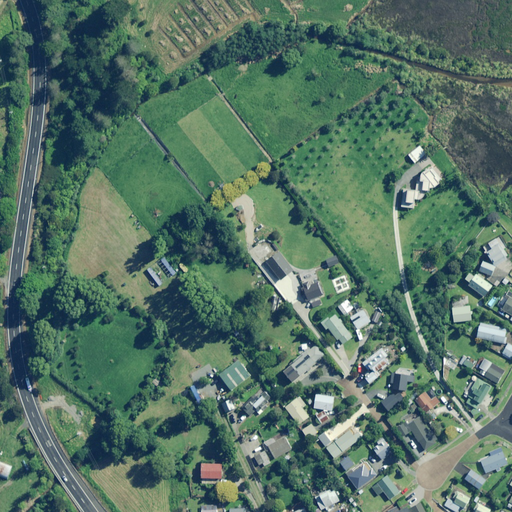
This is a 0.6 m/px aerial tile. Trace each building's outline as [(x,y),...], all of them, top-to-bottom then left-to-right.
[(415,163),(426,154),(420,146),(408,155),(415,163)] [(443,180),(439,176),(442,174),(439,170),(437,172),(433,168),(426,174),(423,174),(423,178),(418,177),(417,191),(404,189),(402,207),(414,208),(415,199),(419,200),(422,198),(425,195),(426,191),(430,191),(431,187),(435,188),(443,180)] [(482,261),(478,272),(483,274),(484,273),(492,276),(495,267),(507,259),(505,257),(508,255),(504,250),(508,247),(500,236),(484,246),(488,251),(485,253),(491,262),(490,264),(482,261)] [(281,280),(294,270),(280,252),(267,262),(281,280)] [(329,267),(339,263),(336,256),(326,260),(329,267)] [(484,297),(492,286),(476,274),(468,285),(484,297)] [(320,298),(326,295),(320,281),(310,285),(308,281),(302,284),(303,286),(301,288),(300,291),(301,295),(302,297),(304,299),(307,300),(310,301),(313,308),(323,303),(320,298)] [(511,292),(511,293),(502,309),(511,314),(511,317),(510,320),(511,320),(511,292)] [(344,315),(354,308),(347,300),(338,307),(344,315)] [(454,322),(472,320),(470,306),(464,307),(464,301),(451,302),(454,322)] [(358,329),(371,321),(363,310),(351,318),(358,329)] [(343,344),(353,337),(336,314),(330,319),(328,317),(321,322),(326,329),(328,328),(337,340),(339,339),(343,344)] [(480,323),(477,337),(505,343),(507,338),(505,337),(507,329),(480,323)] [(511,359),(511,357),(511,345),(508,343),(502,353),(511,359)] [(324,355),(314,344),(284,371),(294,383),(324,355)] [(372,368),(374,371),(376,373),(389,363),(384,357),(387,355),(382,348),(363,363),(369,371),(372,368)] [(467,357),(463,356),(459,363),(463,365),(463,364),(472,369),(474,363),(466,359),(467,357)] [(231,391),(251,376),(239,360),(219,375),(231,391)] [(498,372),(500,369),(491,364),(484,375),(498,383),(503,375),(498,372)] [(414,382),(415,372),(410,371),(410,375),(395,373),(393,389),(407,391),(408,381),(414,382)] [(469,399),(466,402),(475,407),(469,412),(473,417),(481,411),(478,408),(491,387),(478,379),(476,382),(470,378),(467,382),(469,383),(467,387),(466,386),(463,390),(465,391),(464,392),(465,393),(464,395),(469,399)] [(253,405),(249,401),(236,414),(241,419),(245,414),(249,418),(256,411),(260,415),(269,406),(266,403),(271,398),(260,387),(253,393),(259,399),(253,405)] [(436,397),(431,400),(425,392),(415,400),(425,414),(440,402),(436,397)] [(399,403),(400,404),(405,400),(400,393),(396,396),(394,393),(381,402),(388,411),(399,403)] [(329,419),(326,413),(328,411),(332,411),(334,397),(316,394),(314,408),(324,410),(318,413),(318,412),(315,414),(321,424),(329,419)] [(301,407),(305,403),(300,396),(285,407),(299,425),(309,417),(301,407)] [(226,413),(235,408),(230,399),(221,404),(226,413)] [(419,416),(405,427),(403,424),(397,428),(403,437),(411,431),(425,451),(439,441),(433,431),(430,433),(419,416)] [(308,439),(318,433),(311,424),(302,430),(308,439)] [(329,438),(338,432),(333,426),(318,437),(325,447),(332,442),(329,438)] [(358,432),(353,435),(350,430),(327,448),(334,458),(362,437),(358,432)] [(275,458),(292,449),(285,437),(268,446),(275,458)] [(372,442),(375,446),(372,447),(382,460),(394,452),(384,439),(380,442),(377,438),(372,442)] [(480,460),(486,473),(496,469),(497,472),(501,470),(500,468),(508,464),(501,448),(491,452),(492,455),(480,460)] [(176,460),(180,456),(175,450),(170,454),(176,460)] [(255,457),(259,465),(263,463),(265,467),(271,463),(265,451),(255,457)] [(292,460),(290,454),(283,458),(285,463),(292,460)] [(346,471),(354,465),(348,456),(340,462),(346,471)] [(0,475),(7,478),(11,467),(0,462),(0,475)] [(223,464),(199,463),(199,478),(202,478),(202,483),(216,484),(216,478),(222,479),(223,464)] [(373,468),(369,471),(364,465),(348,477),(357,490),(378,475),(373,468)] [(479,490),(486,480),(470,469),(464,478),(479,490)] [(390,500),(400,492),(387,474),(371,486),(378,495),(384,491),(390,500)] [(335,506),(333,504),(340,501),(333,488),(315,498),(321,510),(326,508),(327,510),(335,506)] [(463,510),(470,498),(456,490),(451,500),(448,498),(444,505),(456,511),(457,511),(459,508),(463,510)] [(485,507),(487,505),(479,500),(472,511),(489,511),(491,510),(485,507)] [(413,511),(425,511),(421,503),(411,508),(413,511)]
